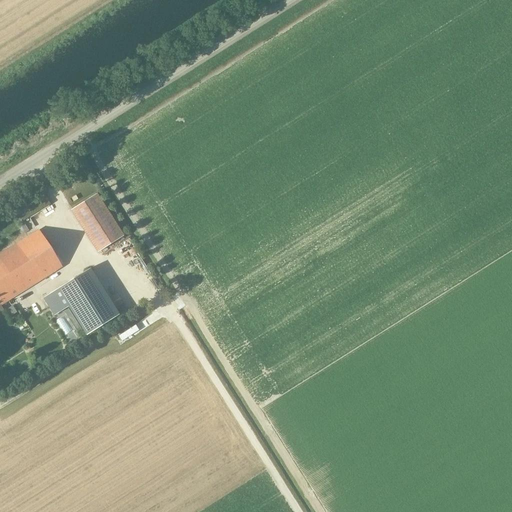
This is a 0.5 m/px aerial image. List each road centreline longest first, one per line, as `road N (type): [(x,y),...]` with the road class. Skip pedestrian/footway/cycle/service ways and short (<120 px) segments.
road 1 (unclassified): [(0,183),(291,0)]
road 2 (unknown): [(30,165),(80,256),(16,303)]
